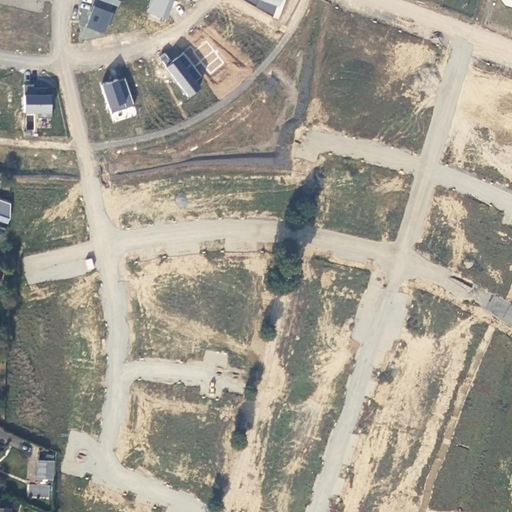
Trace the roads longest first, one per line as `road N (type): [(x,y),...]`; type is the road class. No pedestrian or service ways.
road 1 (residential): [(105,248),(251,229),(400,256)]
road 2 (residential): [(400,256),(318,511)]
road 3 (residential): [(195,511),(101,471),(119,368)]
road 4 (residential): [(105,248),(64,60)]
road 5 (residential): [(64,60),(98,60),(153,43),(207,0)]
road 6 (residential): [(467,32),(426,170)]
road 7 (residential): [(400,256),(511,317)]
road 8 (residential): [(119,368),(124,345),(105,248)]
